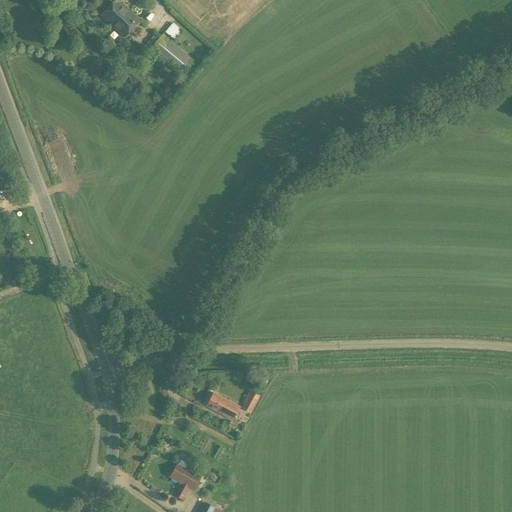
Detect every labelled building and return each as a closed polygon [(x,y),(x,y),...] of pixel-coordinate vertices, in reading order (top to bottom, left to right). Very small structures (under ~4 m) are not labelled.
[(116,0),(115,0),(101,15),(124,37),(139,21),(116,0)] [(164,31),(173,38),(181,29),(172,22),(164,31)] [(195,61),(162,34),(149,50),(182,77),(195,61)] [(251,391),(244,404),(253,409),(260,396),(251,391)] [(206,406),(233,420),(240,407),(213,393),(206,406)] [(176,465),(170,477),(181,483),(175,495),(182,499),(189,487),(193,490),(200,478),(176,465)] [(205,502),(199,511),(212,511),(215,508),(205,502)]
